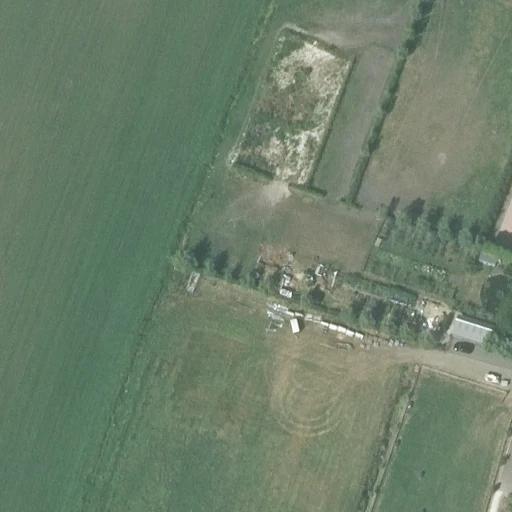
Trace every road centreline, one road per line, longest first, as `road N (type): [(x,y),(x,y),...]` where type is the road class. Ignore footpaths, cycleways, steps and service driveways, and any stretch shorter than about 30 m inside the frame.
road 1 (track): [(0,297),(110,0)]
road 2 (track): [(319,323),(511,380)]
